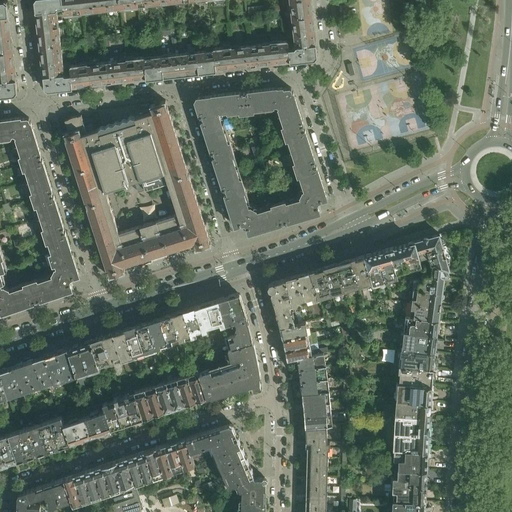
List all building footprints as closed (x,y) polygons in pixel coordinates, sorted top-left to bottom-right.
[(7,3),(4,0),(0,0),(0,16),(9,15),(7,3)] [(34,0),(36,12),(56,9),(59,8),(58,5),(63,4),(62,0),(34,0)] [(62,0),(63,4),(64,7),(64,14),(67,15),(82,13),(82,12),(80,0),(62,0)] [(80,0),(82,12),(120,8),(119,0),(80,0)] [(119,0),(120,8),(120,9),(138,7),(138,6),(137,0),(119,0)] [(310,0),(289,0),(292,18),(313,16),(310,0)] [(56,9),(36,12),(38,29),(60,27),(58,11),(56,9)] [(9,15),(0,16),(0,33),(11,32),(9,15)] [(313,16),(292,18),(294,35),(315,33),(313,16)] [(60,27),(38,29),(40,47),(61,44),(60,27)] [(11,32),(0,33),(0,51),(13,50),(11,32)] [(315,33),(294,35),(296,45),(297,46),(316,44),(315,33)] [(271,42),(272,44),(274,62),(290,61),(290,62),(291,61),(290,51),(290,49),(289,43),(286,40),(271,42)] [(61,44),(40,47),(42,64),(63,62),(61,44)] [(272,44),(232,48),(234,67),(250,65),(250,66),(256,65),(256,64),(274,62),(272,44)] [(316,44),(297,46),(295,48),(295,50),(290,51),(291,61),(315,59),(317,56),(316,44)] [(214,49),(214,50),(215,50),(217,69),(234,67),(232,48),(232,47),(214,49)] [(13,50),(0,51),(0,69),(15,68),(13,50)] [(215,50),(214,50),(196,52),(199,72),(217,70),(217,69),(215,50)] [(196,52),(178,54),(181,74),(199,72),(196,52)] [(178,54),(162,56),(164,76),(181,74),(178,54)] [(162,56),(144,58),(146,77),(146,78),(164,76),(162,56)] [(126,59),(126,60),(128,79),(146,77),(144,58),(143,57),(126,59)] [(126,60),(87,65),(89,84),(106,82),(107,83),(112,82),(112,81),(128,79),(126,60)] [(64,72),(63,62),(42,64),(43,75),(60,74),(63,73),(64,72)] [(89,84),(87,65),(87,63),(72,65),(70,67),(71,74),(66,75),(63,73),(60,74),(62,88),(73,87),(73,86),(89,84)] [(15,68),(0,69),(0,95),(15,94),(18,91),(15,68)] [(62,88),(60,74),(43,75),(45,87),(48,90),(62,88)] [(277,87),(264,89),(266,108),(275,107),(275,106),(278,105),(281,114),(299,109),(293,91),(292,89),(291,88),(290,87),(289,87),(284,88),(283,87),(277,88),(277,87)] [(226,93),(228,111),(228,112),(241,111),(241,113),(255,112),(254,109),(266,108),(264,89),(226,93)] [(212,95),(197,97),(195,100),(207,137),(225,131),(227,130),(225,123),(222,124),(219,115),(221,112),(228,111),(226,93),(212,95)] [(125,272),(123,265),(193,243),(195,250),(212,244),(166,100),(150,105),(152,112),(135,117),(131,116),(128,119),(123,118),(121,121),(116,120),(113,124),(109,123),(106,126),(102,125),(99,128),(99,129),(95,130),(87,132),(85,126),(82,115),(77,116),(77,115),(69,118),(65,120),(68,131),(64,132),(66,139),(109,277),(125,272)] [(311,146),(299,109),(281,114),(285,127),(282,127),(287,141),(289,140),(293,151),(311,146)] [(22,117),(2,119),(4,140),(11,139),(13,138),(13,135),(15,135),(18,137),(20,143),(36,138),(31,121),(30,121),(30,119),(29,117),(27,117),(22,117)] [(251,119),(240,123),(241,127),(253,124),(251,119)] [(93,123),(85,126),(87,132),(95,130),(93,123)] [(225,131),(207,137),(218,173),(236,168),(233,156),(235,156),(231,142),(228,143),(225,131)] [(253,137),(256,147),(263,144),(260,135),(253,137)] [(48,175),(36,138),(20,143),(23,155),(21,156),(25,170),(28,170),(31,180),(48,175)] [(311,146),(293,151),(296,163),(294,164),(298,177),(300,176),(304,187),(322,182),(311,146)] [(236,168),(218,173),(230,209),(247,204),(244,193),(246,193),(242,179),(240,179),(236,168)] [(265,173),(268,182),(276,180),(273,171),(265,173)] [(59,210),(48,175),(31,180),(34,191),(32,192),(36,206),(38,205),(42,216),(59,210)] [(322,182),(304,187),(305,190),(302,191),(300,195),(301,199),(297,200),(302,217),(320,212),(320,211),(320,210),(319,210),(319,208),(319,207),(318,207),(317,203),(318,201),(322,200),(323,200),(325,199),(326,199),(326,198),(327,198),(322,182)] [(273,207),(261,211),(266,228),(302,217),(297,200),(285,204),(284,201),(272,205),(273,207)] [(13,211),(10,202),(3,204),(6,214),(13,211)] [(249,208),(247,204),(230,209),(235,226),(236,226),(237,226),(237,225),(239,224),(240,225),(240,224),(244,223),(246,224),(247,228),(248,229),(248,231),(248,232),(249,233),(266,228),(261,211),(258,212),(257,210),(252,207),(249,208)] [(71,247),(59,210),(42,216),(45,227),(43,228),(47,242),(49,241),(53,253),(71,247)] [(440,234),(415,241),(420,258),(429,256),(428,253),(444,248),(443,245),(445,243),(444,239),(441,238),(440,234)] [(13,240),(16,249),(24,246),(21,238),(13,240)] [(415,241),(402,244),(408,268),(421,264),(420,258),(415,241)] [(408,268),(402,244),(390,248),(396,271),(408,268)] [(71,247),(53,253),(45,256),(49,267),(56,264),(74,258),(71,247)] [(396,271),(390,248),(378,252),(385,283),(390,281),(389,279),(398,277),(396,271)] [(428,253),(429,256),(435,276),(445,277),(447,276),(450,272),(449,270),(451,270),(449,266),(451,263),(450,260),(447,258),(444,248),(428,253)] [(385,283),(378,252),(364,256),(371,282),(372,284),(380,282),(380,284),(385,283)] [(371,282),(364,256),(350,260),(358,286),(371,282)] [(74,258),(56,264),(57,268),(55,268),(53,274),(54,276),(50,277),(55,295),(73,289),(72,288),(73,287),(72,287),(71,285),(72,284),(71,283),(70,280),(71,278),(74,277),(75,277),(75,276),(78,276),(79,275),(80,275),(74,258)] [(358,286),(350,260),(337,263),(344,290),(358,286)] [(337,263),(324,267),(331,293),(344,290),(337,263)] [(3,280),(15,276),(12,267),(5,269),(1,271),(0,271),(0,283),(4,282),(3,280)] [(324,267),(310,271),(318,297),(331,293),(324,267)] [(310,271),(298,275),(304,297),(305,298),(306,299),(310,297),(311,296),(313,300),(319,298),(318,297),(310,271)] [(298,275),(286,278),(294,306),(296,305),(298,302),(297,300),(305,298),(304,297),(298,275)] [(445,277),(435,276),(425,275),(424,280),(420,280),(418,290),(443,293),(443,291),(446,289),(446,286),(444,284),(445,277)] [(26,285),(14,289),(20,307),(55,295),(50,277),(39,281),(38,278),(25,282),(26,285)] [(294,306),(286,278),(271,283),(269,286),(275,304),(281,327),(299,323),(296,313),(294,306)] [(0,286),(0,305),(0,307),(0,308),(1,308),(1,310),(1,311),(2,312),(2,313),(20,307),(14,289),(8,290),(8,288),(1,286),(0,286)] [(443,293),(418,290),(415,289),(413,303),(441,307),(442,301),(444,299),(445,296),(443,294),(443,293)] [(237,293),(229,295),(236,317),(247,314),(241,295),(237,293)] [(229,295),(218,299),(226,324),(236,321),(237,321),(236,317),(229,295)] [(218,299),(207,302),(214,325),(220,323),(221,326),(226,324),(218,299)] [(207,302),(195,306),(203,331),(208,330),(207,327),(214,325),(207,302)] [(441,307),(413,303),(411,317),(440,321),(440,319),(442,318),(442,315),(441,313),(441,307)] [(195,306),(183,310),(192,336),(197,334),(196,333),(203,331),(195,306)] [(183,310),(171,314),(179,340),(192,336),(183,310)] [(171,314),(159,317),(168,344),(179,340),(171,314)] [(253,341),(251,329),(247,314),(236,317),(237,321),(236,321),(238,327),(237,327),(237,328),(228,331),(227,328),(223,329),(225,336),(229,348),(253,341)] [(159,317),(147,321),(156,347),(168,344),(159,317)] [(440,321),(411,317),(407,317),(405,333),(438,336),(438,334),(440,333),(440,329),(439,326),(440,321)] [(147,321),(136,325),(144,351),(156,347),(147,321)] [(299,323),(281,327),(283,337),(284,339),(309,334),(307,322),(302,323),(299,323)] [(136,325),(124,329),(133,355),(144,351),(136,325)] [(124,329),(113,333),(121,359),(133,355),(124,329)] [(121,359),(113,333),(102,336),(110,362),(121,359)] [(438,336),(405,333),(403,350),(436,353),(436,351),(437,350),(438,346),(437,344),(438,336)] [(309,334),(284,339),(286,348),(286,350),(311,345),(311,344),(309,334)] [(110,362),(102,336),(90,340),(99,366),(110,362)] [(100,368),(99,366),(90,340),(79,344),(88,372),(100,368)] [(253,341),(229,348),(232,358),(233,359),(240,357),(241,362),(240,364),(223,369),(222,365),(200,372),(207,397),(212,395),(212,396),(218,395),(218,393),(222,392),(223,392),(223,393),(229,391),(229,390),(230,390),(230,391),(236,389),(235,388),(251,383),(252,386),(252,388),(254,388),(254,389),(261,386),(259,380),(260,380),(259,376),(260,376),(260,375),(261,375),(261,374),(259,364),(258,356),(256,348),(254,341),(253,341)] [(79,344),(67,348),(76,376),(81,374),(81,375),(88,372),(79,344)] [(298,357),(324,352),(329,351),(328,346),(311,349),(311,345),(286,350),(288,359),(297,358),(298,357)] [(67,348),(57,351),(66,379),(76,376),(67,348)] [(384,348),(383,360),(396,361),(396,348),(384,348)] [(436,353),(403,350),(402,349),(401,356),(402,356),(401,366),(434,369),(434,367),(437,365),(435,359),(436,353)] [(196,359),(198,365),(224,357),(222,350),(196,359)] [(45,355),(54,381),(54,383),(66,379),(57,351),(45,355)] [(326,366),(324,352),(298,357),(297,358),(298,362),(297,363),(298,367),(299,368),(300,371),(326,366)] [(45,355),(34,358),(42,385),(54,381),(45,355)] [(42,385),(34,358),(11,366),(0,369),(0,370),(9,397),(42,385)] [(434,369),(401,366),(400,365),(399,373),(400,374),(399,382),(432,385),(435,381),(433,376),(434,369)] [(326,366),(300,371),(300,374),(299,375),(300,378),(301,379),(301,382),(328,378),(326,366)] [(0,370),(0,399),(9,397),(0,370)] [(199,370),(187,374),(196,400),(198,400),(199,401),(202,400),(203,398),(207,397),(200,372),(199,370)] [(187,374),(176,378),(185,404),(187,403),(188,404),(191,403),(192,401),(196,400),(187,374)] [(87,391),(83,378),(79,379),(83,393),(87,391)] [(176,378),(166,381),(174,407),(176,407),(177,407),(181,406),(181,405),(185,404),(176,378)] [(328,378),(301,382),(302,385),(301,386),(301,390),(302,391),(303,394),(329,390),(328,378)] [(166,381),(156,385),(164,411),(166,410),(167,411),(170,410),(171,408),(174,407),(166,381)] [(432,385),(399,382),(398,382),(397,399),(431,401),(432,394),(434,392),(434,388),(432,385)] [(156,385),(145,388),(153,414),(155,414),(156,414),(159,413),(160,412),(164,411),(156,385)] [(134,392),(136,396),(143,418),(144,417),(146,418),(149,417),(149,415),(153,414),(145,388),(134,392)] [(331,401),(329,390),(303,394),(305,415),(332,413),(331,401)] [(128,395),(124,396),(132,421),(143,418),(136,396),(130,398),(128,395)] [(124,396),(118,398),(113,399),(114,403),(121,424),(132,421),(124,396)] [(431,401),(397,399),(396,415),(430,418),(431,410),(433,408),(433,403),(431,402),(431,401)] [(45,400),(38,402),(40,409),(47,407),(45,400)] [(121,424),(114,403),(108,405),(107,401),(103,403),(111,428),(121,424)] [(111,428),(103,403),(83,409),(85,417),(84,417),(90,435),(106,429),(107,431),(111,429),(111,428)] [(349,411),(348,419),(358,420),(359,411),(349,411)] [(332,413),(305,415),(306,426),(327,425),(333,425),(332,413)] [(432,426),(430,424),(430,418),(396,415),(395,432),(429,434),(431,432),(432,426)] [(60,416),(50,420),(59,446),(60,445),(62,446),(65,444),(66,443),(69,442),(63,424),(60,416)] [(70,421),(63,424),(69,442),(71,441),(73,442),(76,441),(77,439),(90,435),(84,417),(79,419),(78,416),(70,419),(70,421)] [(59,446),(50,420),(40,423),(48,449),(50,448),(51,449),(55,448),(56,447),(59,446)] [(48,449),(40,423),(29,427),(38,453),(39,452),(41,453),(44,451),(45,450),(48,449)] [(242,445),(237,435),(233,425),(229,423),(186,437),(191,450),(212,444),(217,455),(242,445)] [(326,511),(327,485),(328,448),(330,448),(330,441),(328,441),(327,425),(306,426),(307,441),(311,441),(311,446),(307,446),(305,511),(326,511)] [(29,427),(18,430),(27,456),(29,455),(30,456),(34,455),(35,454),(38,453),(29,427)] [(27,456),(18,430),(8,434),(17,459),(19,459),(20,460),(24,458),(24,457),(27,456)] [(431,442),(429,440),(429,434),(395,432),(394,448),(395,448),(428,450),(430,447),(431,442)] [(8,434),(0,436),(0,465),(1,465),(2,466),(8,463),(8,462),(17,459),(8,434)] [(195,463),(191,450),(186,437),(174,440),(182,468),(195,463)] [(174,440),(164,444),(172,471),(179,469),(182,468),(174,440)] [(164,444),(153,447),(161,475),(172,471),(164,444)] [(254,475),(246,455),(242,445),(217,455),(229,485),(237,482),(238,482),(254,475)] [(153,447),(143,451),(152,478),(161,475),(153,447)] [(428,450),(395,448),(395,458),(396,458),(396,468),(427,470),(428,450)] [(143,451),(134,454),(142,481),(152,478),(143,451)] [(126,456),(127,457),(135,483),(142,481),(134,454),(126,456)] [(122,458),(131,485),(135,497),(113,505),(114,511),(109,511),(140,511),(141,509),(143,508),(142,503),(140,496),(135,483),(127,457),(126,456),(122,458)] [(131,485),(122,458),(112,461),(121,488),(131,485)] [(112,461),(102,464),(111,491),(121,488),(112,461)] [(102,464),(93,468),(102,494),(111,491),(102,464)] [(203,464),(197,466),(200,474),(206,472),(203,464)] [(93,468),(84,471),(92,498),(102,494),(93,468)] [(426,485),(427,475),(427,470),(396,468),(395,478),(394,478),(393,483),(393,484),(426,485)] [(84,471),(74,474),(83,501),(92,498),(84,471)] [(74,474),(64,477),(71,496),(74,504),(83,501),(74,474)] [(266,510),(266,490),(267,480),(267,479),(265,477),(264,477),(264,478),(256,477),(255,478),(254,475),(238,482),(241,490),(242,489),(242,504),(237,504),(237,509),(238,509),(238,510),(266,510)] [(64,477),(54,481),(62,503),(66,502),(65,498),(71,496),(64,477)] [(54,481),(43,485),(47,494),(50,503),(56,501),(57,504),(62,503),(54,481)] [(212,481),(202,485),(203,487),(215,489),(212,481)] [(426,501),(426,492),(426,485),(393,484),(393,483),(384,483),(383,499),(394,499),(394,500),(426,501)] [(43,485),(19,493),(18,495),(18,504),(28,504),(29,500),(47,494),(43,485)] [(424,511),(426,501),(394,500),(393,511),(394,511),(393,511),(424,511)]
